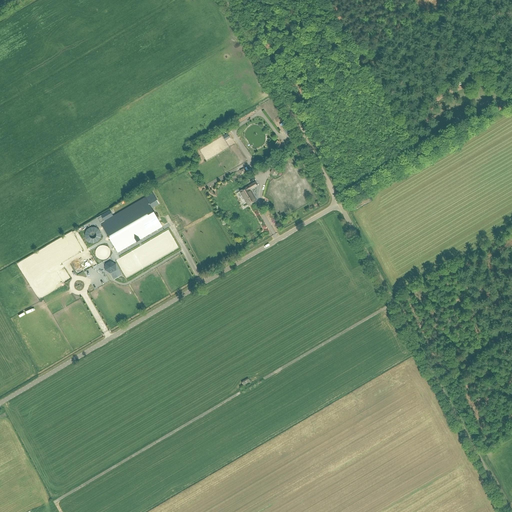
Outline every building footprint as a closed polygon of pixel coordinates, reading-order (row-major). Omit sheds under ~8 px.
[(217,152),(227,169),(234,165),(224,148),(217,152)] [(250,190),(258,186),(255,182),(240,191),(248,205),(256,200),(250,190)] [(101,215),(105,221),(101,223),(118,252),(162,227),(151,208),(153,207),(159,204),(153,193),(113,216),(109,210),(101,215)] [(126,269),(130,267),(124,253),(120,255),(126,269)] [(116,270),(116,264),(111,261),(105,264),(105,270),(110,273),(116,270)]
